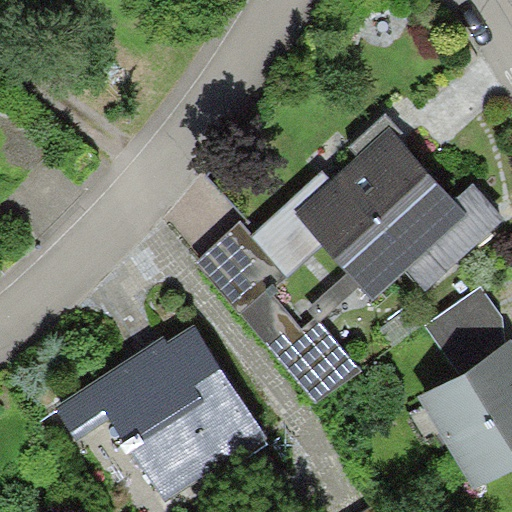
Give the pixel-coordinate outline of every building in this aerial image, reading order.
[(0,178),(44,136),(0,90),(0,178)] [(390,120),(310,198),(361,268),(397,243),(422,267),(497,197),(463,165),(446,181),(390,120)] [(229,205),(191,236),(307,382),(347,350),(308,301),(291,314),(254,267),(269,255),(229,205)] [(485,309),(461,279),(414,315),(437,345),(485,309)] [(187,306),(57,393),(77,422),(109,400),(154,467),(203,434),(213,447),(260,415),(187,306)] [(511,433),(511,345),(505,334),(428,381),(474,456),(511,433)] [(387,511),(370,485),(328,511),(387,511)]
